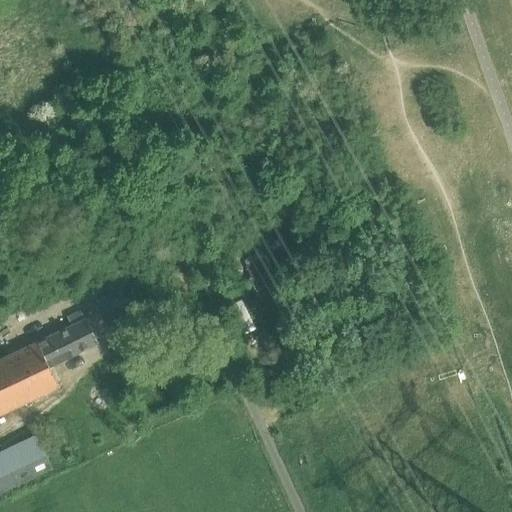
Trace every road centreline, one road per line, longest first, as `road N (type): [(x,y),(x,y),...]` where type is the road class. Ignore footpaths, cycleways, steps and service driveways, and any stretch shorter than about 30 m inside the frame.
road 1 (track): [(304,0),(392,58),(491,80)]
road 2 (unclassified): [(300,511),(245,393)]
